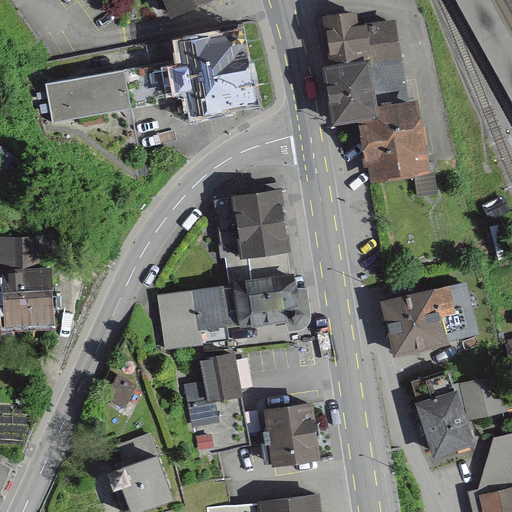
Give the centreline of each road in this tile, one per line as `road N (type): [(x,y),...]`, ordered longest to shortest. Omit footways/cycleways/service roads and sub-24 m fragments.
road 1 (tertiary): [(22,511),(98,333),(161,223),(219,165),(310,132)]
road 2 (residential): [(444,511),(377,339),(345,334)]
road 3 (primary): [(310,132),(345,334)]
road 4 (primary): [(345,334),(373,511)]
road 5 (primary): [(281,0),(310,132)]
